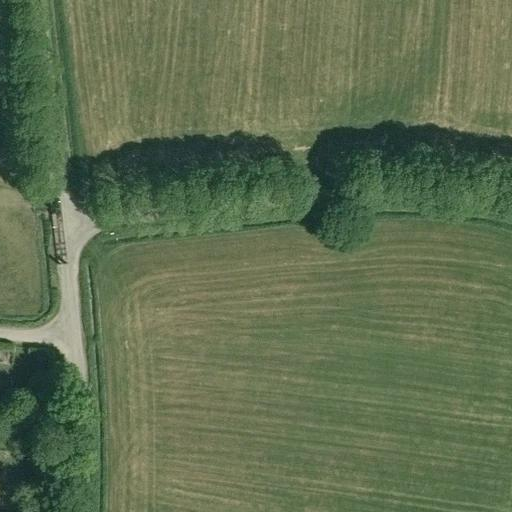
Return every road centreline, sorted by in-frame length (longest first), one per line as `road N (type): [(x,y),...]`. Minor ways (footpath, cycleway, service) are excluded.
road 1 (unclassified): [(511,205),(363,192),(63,223)]
road 2 (unclassified): [(63,223),(35,0)]
road 3 (unclassified): [(79,511),(74,336)]
